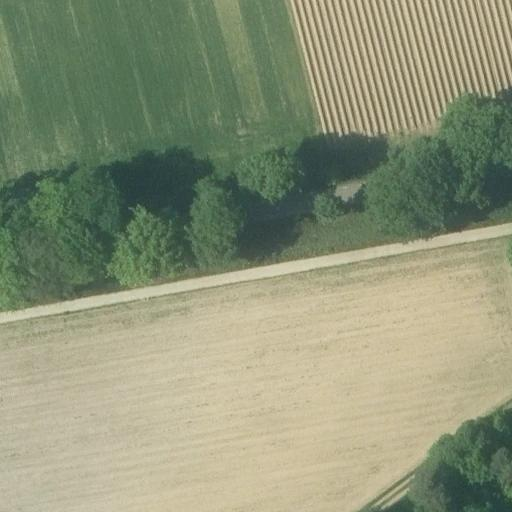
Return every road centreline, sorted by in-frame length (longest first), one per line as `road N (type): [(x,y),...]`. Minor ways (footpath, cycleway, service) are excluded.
road 1 (tertiary): [(0,256),(511,167)]
road 2 (track): [(373,511),(511,409)]
